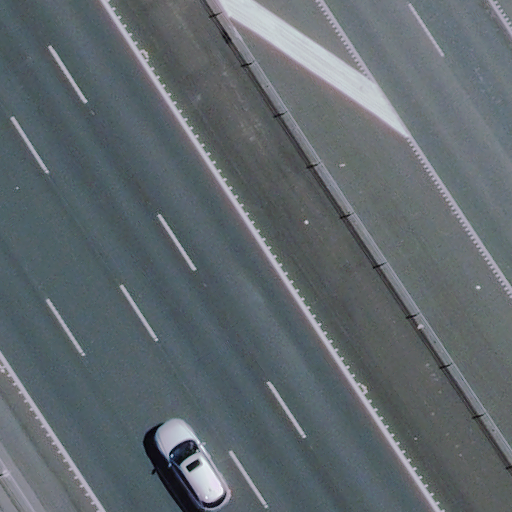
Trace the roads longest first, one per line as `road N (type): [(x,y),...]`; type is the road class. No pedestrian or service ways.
road 1 (motorway): [(350,511),(17,0)]
road 2 (motorway): [(411,0),(511,156)]
